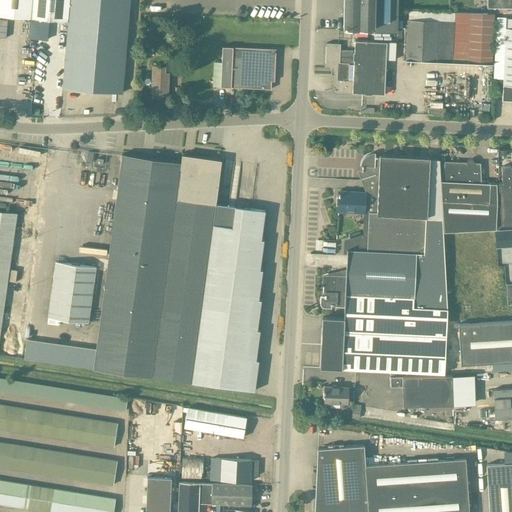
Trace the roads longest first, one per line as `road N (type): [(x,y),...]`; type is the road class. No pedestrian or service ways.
road 1 (unclassified): [(282,511),(300,120)]
road 2 (unclassified): [(300,120),(0,124)]
road 3 (unclassified): [(511,131),(300,120)]
road 4 (unclassified): [(300,120),(306,0)]
